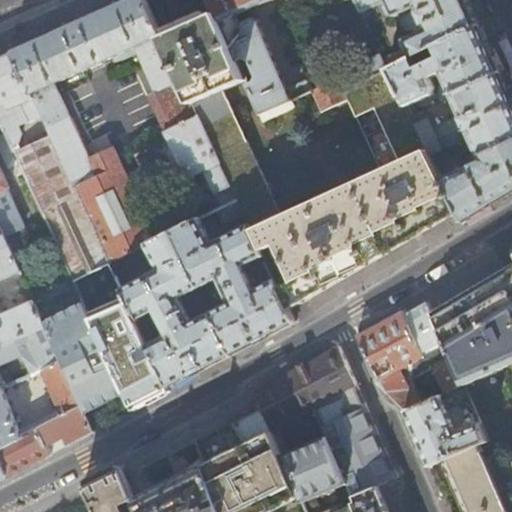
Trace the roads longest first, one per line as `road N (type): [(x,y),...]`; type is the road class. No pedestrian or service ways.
road 1 (residential): [(339,320),(0,500)]
road 2 (residential): [(420,511),(339,320)]
road 3 (residential): [(511,217),(339,320)]
